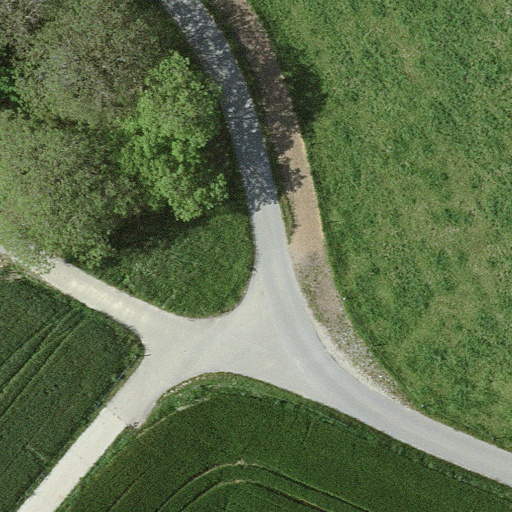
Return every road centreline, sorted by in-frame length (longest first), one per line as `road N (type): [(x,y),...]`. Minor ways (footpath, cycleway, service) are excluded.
road 1 (residential): [(175,0),(212,40),(252,143),(293,364)]
road 2 (residential): [(0,244),(98,311),(170,339),(293,364)]
road 3 (residential): [(293,364),(423,434),(511,469)]
road 4 (track): [(170,339),(25,511)]
